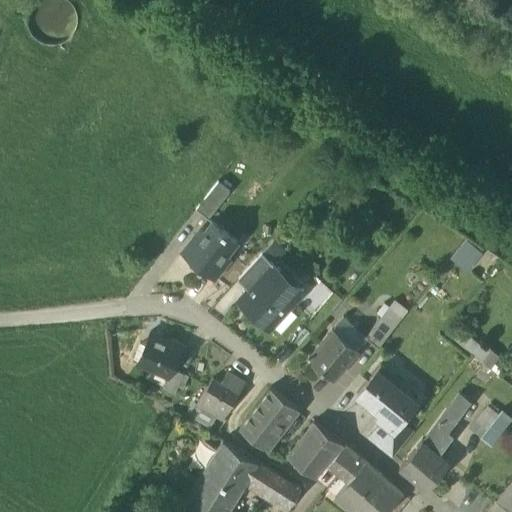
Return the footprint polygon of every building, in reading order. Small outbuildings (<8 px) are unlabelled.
[(64,0),(36,0),(28,10),(26,23),(30,35),(40,44),(53,47),(65,42),(74,32),(77,19),(72,7),(64,0)] [(195,210),(208,219),(209,218),(229,192),(217,182),(203,200),(195,210)] [(182,253),(211,275),(238,240),(209,218),(208,219),(213,223),(203,236),(198,232),(182,253)] [(449,253),(466,266),(479,249),(463,236),(449,253)] [(238,278),(248,287),(272,261),(262,251),(238,278)] [(248,287),(237,298),(268,327),(303,288),(272,261),(248,287)] [(362,334),(378,346),(394,326),(378,313),(362,334)] [(308,357),(334,378),(358,349),(332,328),(308,357)] [(157,366),(172,372),(175,366),(177,361),(175,360),(181,347),(162,339),(162,337),(150,332),(138,360),(156,368),(157,366)] [(380,364),(377,368),(398,384),(401,380),(380,364)] [(190,373),(175,366),(172,372),(165,388),(181,395),(190,373)] [(357,392),(379,410),(385,415),(382,418),(393,428),(401,419),(417,399),(398,384),(377,368),(357,392)] [(203,404),(223,417),(245,382),(228,371),(220,384),(212,379),(204,392),(209,396),(203,404)] [(240,427),(265,446),(296,406),(271,387),(240,427)] [(459,392),(423,440),(439,454),(453,435),(448,431),(470,400),(459,392)] [(494,418),(480,436),(490,443),(511,416),(501,409),(494,418)] [(376,414),(382,418),(385,415),(379,410),(376,414)] [(469,427),(480,436),(494,418),(483,410),(469,427)] [(393,428),(382,418),(368,436),(392,455),(413,429),(401,419),(393,428)] [(288,454),(316,476),(342,442),(314,420),(288,454)] [(207,511),(225,511),(227,509),(247,478),(258,460),(224,439),(186,499),(207,511)] [(449,462),(439,454),(423,440),(422,439),(399,466),(426,489),(449,462)] [(328,464),(348,480),(364,460),(344,444),(328,464)] [(259,486),(270,468),(258,460),(247,478),(259,486)] [(335,497),(354,511),(384,511),(401,493),(384,479),(386,477),(364,460),(348,480),(335,497)] [(259,486),(290,505),(301,488),(270,468),(259,486)] [(511,511),(511,482),(496,502),(508,511),(511,511)] [(177,511),(207,511),(186,499),(177,511)]
